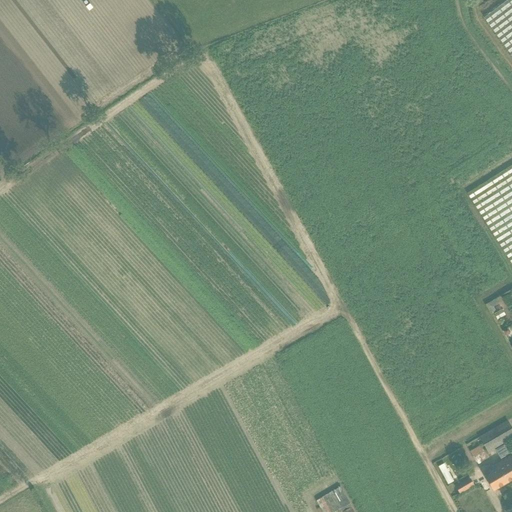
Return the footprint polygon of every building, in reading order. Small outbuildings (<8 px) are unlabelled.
[(511,0),(510,0),(484,20),(511,57),(511,0)] [(511,265),(511,164),(466,193),(511,265)] [(511,297),(510,294),(503,298),(507,307),(511,304),(511,297)] [(488,454),(495,450),(503,445),(511,439),(511,429),(507,421),(479,437),(488,454)] [(511,480),(511,455),(506,459),(504,456),(508,453),(503,445),(495,450),(502,461),(495,465),(497,468),(491,471),(492,473),(485,478),(488,483),(493,491),(511,480)] [(482,451),(479,446),(469,451),(473,456),(482,451)] [(438,466),(448,484),(452,481),(443,463),(438,466)] [(321,511),(353,511),(335,478),(310,492),(321,511)] [(473,485),(470,479),(455,487),(458,493),(473,485)]
